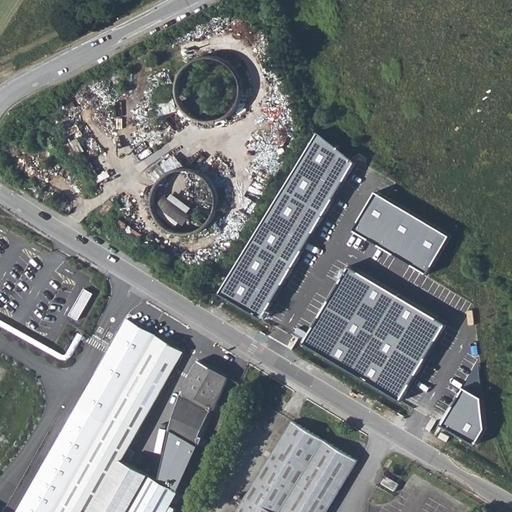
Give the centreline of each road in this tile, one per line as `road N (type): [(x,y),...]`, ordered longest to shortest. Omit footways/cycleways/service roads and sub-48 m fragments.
road 1 (tertiary): [(0,193),(511,506)]
road 2 (tertiary): [(187,0),(0,100)]
